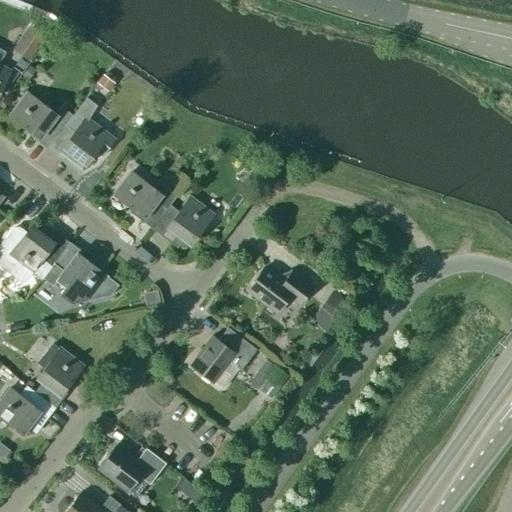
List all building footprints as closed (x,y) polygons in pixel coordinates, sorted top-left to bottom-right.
[(30,32),(24,40),(37,49),(48,35),(35,25),(30,32)] [(0,89),(11,67),(0,61),(0,59),(4,52),(0,50),(0,89)] [(35,70),(34,69),(28,65),(23,73),(22,74),(21,75),(25,78),(27,80),(35,70)] [(102,74),(96,82),(97,83),(107,91),(112,84),(114,83),(102,74)] [(37,141),(46,149),(72,115),(71,115),(62,108),(57,115),(26,92),(9,115),(39,138),(37,141)] [(85,97),(71,115),(72,115),(46,149),(56,156),(59,153),(69,161),(73,156),(78,160),(74,164),(81,170),(95,151),(102,156),(114,140),(108,135),(88,119),(96,105),(85,97)] [(157,220),(169,205),(171,202),(130,170),(113,194),(143,217),(141,221),(151,228),(157,220)] [(178,212),(169,205),(157,220),(189,245),(212,214),(189,197),(178,212)] [(13,228),(0,245),(0,265),(20,281),(25,280),(41,258),(51,265),(53,263),(69,242),(57,234),(52,242),(30,225),(25,233),(18,228),(13,228)] [(52,265),(42,278),(53,285),(56,281),(63,286),(57,293),(71,303),(109,295),(117,284),(88,262),(91,259),(69,242),(53,263),(51,265),(52,265)] [(328,259),(334,251),(326,245),(320,253),(328,259)] [(283,281),(263,267),(245,290),(275,313),(287,297),(298,305),(311,287),(291,271),(283,281)] [(351,292),(337,283),(332,291),(346,300),(351,292)] [(333,293),(322,307),(330,313),(341,299),(333,293)] [(256,349),(227,327),(217,340),(211,335),(189,365),(212,383),(214,381),(222,387),(237,368),(240,370),(256,349)] [(42,383),(34,392),(52,406),(59,396),(60,394),(82,365),(59,348),(58,349),(52,343),(37,362),(44,368),(36,378),(40,382),(42,383)] [(286,376),(273,365),(255,388),(269,399),(286,376)] [(0,417),(4,420),(22,434),(27,427),(35,434),(40,427),(32,421),(39,411),(48,417),(55,408),(52,406),(34,392),(25,385),(18,394),(9,388),(0,399),(0,417)] [(8,450),(5,447),(2,445),(0,443),(0,454),(3,457),(8,450)] [(135,461),(115,445),(97,469),(126,492),(138,476),(149,484),(165,463),(145,448),(135,461)] [(199,495),(186,486),(177,498),(190,507),(199,495)] [(98,508),(78,492),(63,511),(129,511),(108,496),(98,508)]
